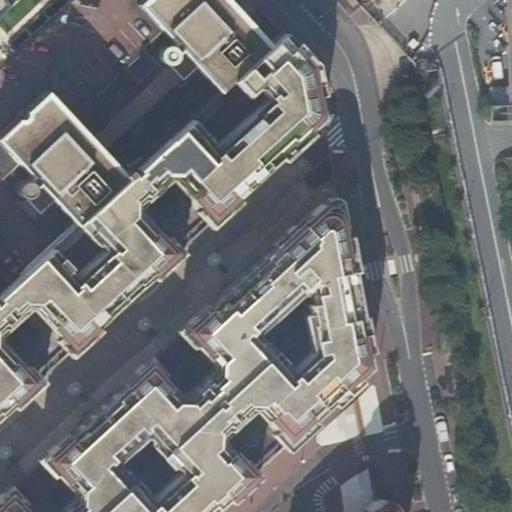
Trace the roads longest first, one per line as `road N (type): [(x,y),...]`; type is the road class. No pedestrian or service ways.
road 1 (residential): [(361,124),(319,150),(0,453)]
road 2 (tertiary): [(361,124),(421,427)]
road 3 (residential): [(421,427),(390,435),(298,511)]
road 4 (tertiary): [(300,0),(352,62),(361,124)]
